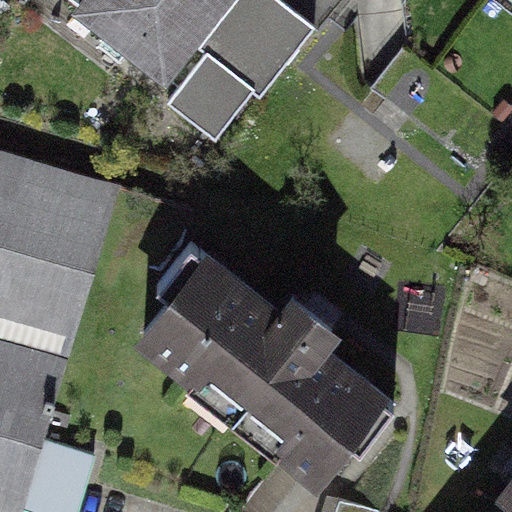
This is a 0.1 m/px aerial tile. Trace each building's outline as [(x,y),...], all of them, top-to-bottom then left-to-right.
[(173,84),(236,0),(97,0),(85,18),(173,84)] [(268,0),(236,0),(173,84),(236,130),(310,31),(268,0)] [(103,194),(0,162),(0,511),(4,511),(7,504),(33,511),(57,511),(75,454),(27,440),(103,194)] [(270,304),(197,245),(131,326),(319,480),(386,399),(318,344),(327,332),(279,293),(270,304)] [(511,511),(511,492),(495,511),(511,511)]
